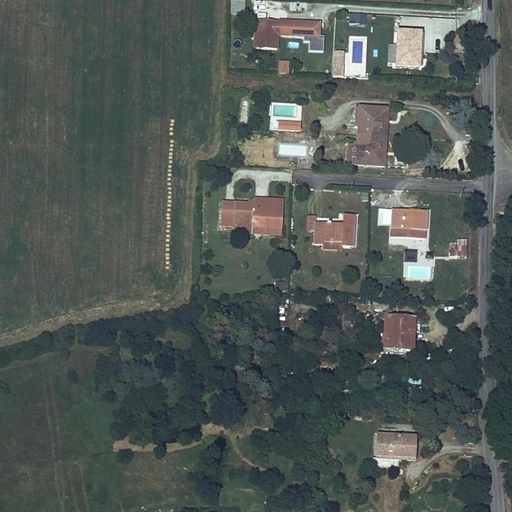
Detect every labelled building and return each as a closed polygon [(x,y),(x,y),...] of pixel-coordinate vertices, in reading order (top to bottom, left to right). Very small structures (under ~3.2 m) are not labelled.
[(277,22),(276,39),(288,39),(289,11),(266,10),(266,21),(277,22)] [(348,25),(366,25),(365,14),(348,14),(348,25)] [(266,21),(265,38),(276,39),(277,22),(266,21)] [(426,24),(403,22),(401,56),(425,57),(426,24)] [(332,51),(331,78),(343,78),(344,52),(332,51)] [(289,75),(289,62),(278,62),(278,75),(289,75)] [(364,126),(391,128),(393,101),(365,99),(364,126)] [(300,132),(300,123),(278,121),(277,131),(300,132)] [(391,128),(364,126),(364,134),(363,154),(362,156),(389,158),(391,128)] [(363,154),(364,134),(355,134),(355,154),(363,154)] [(228,198),(227,220),(238,220),(238,216),(255,217),(255,221),(285,222),(286,194),(257,193),(256,198),(228,198)] [(431,204),(398,202),(398,224),(431,225),(431,204)] [(328,235),(344,235),(344,240),(356,240),(358,209),(346,208),(345,219),(318,218),(319,212),(309,212),(308,226),(318,227),(318,239),(327,240),(328,235)] [(328,235),(327,240),(327,243),(343,244),(344,240),(344,235),(328,235)] [(448,257),(466,258),(467,242),(449,241),(448,257)] [(275,291),(284,293),(285,284),(276,283),(275,291)] [(417,314),(393,313),(392,343),(417,344),(417,314)] [(384,434),(383,457),(419,459),(419,436),(384,434)]
